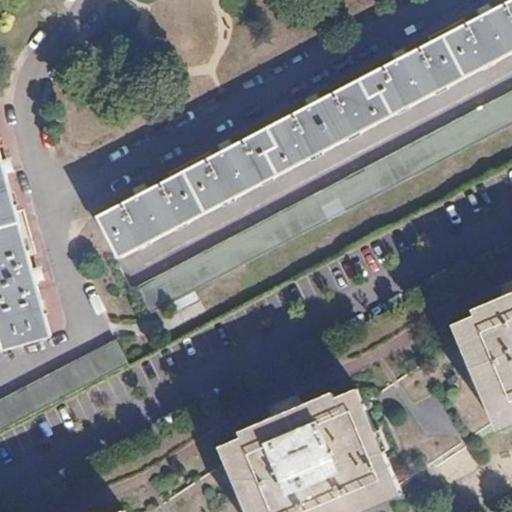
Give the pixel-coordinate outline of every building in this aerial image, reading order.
[(511,0),(101,217),(121,255),(511,50),(511,0)] [(511,91),(138,288),(152,313),(511,124),(511,91)] [(0,148),(0,332),(5,349),(52,335),(0,148)] [(478,310),(454,320),(497,428),(511,421),(511,296),(505,299),(502,294),(476,305),(478,310)] [(0,431),(129,365),(117,340),(0,401),(0,431)] [(243,435),(221,445),(249,511),(341,511),(375,498),(377,504),(402,493),(359,386),(336,396),(333,391),(306,404),(308,408),(272,423),(269,419),(242,431),(243,435)]
